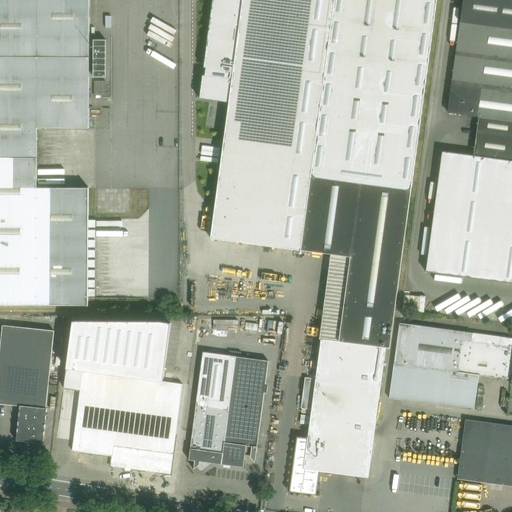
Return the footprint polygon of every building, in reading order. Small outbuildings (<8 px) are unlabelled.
[(0,0),(0,305),(87,306),(88,188),(36,188),(37,128),(88,128),(89,0),(0,0)] [(203,0),(190,97),(220,101),(201,238),(300,251),(332,255),(340,257),(338,274),(347,275),(339,341),(321,339),(316,379),(305,377),(301,408),(311,409),(308,439),(297,437),(296,440),(289,491),(316,495),(316,489),(319,489),(320,484),(317,484),(319,471),(325,471),(365,477),(368,477),(373,440),(375,428),(377,428),(377,430),(389,432),(393,408),(380,406),(378,426),(375,425),(385,347),(390,348),(411,191),(310,177),(333,0),(203,0)] [(333,0),(310,177),(411,191),(436,0),(333,0)] [(511,0),(463,0),(448,113),(478,117),(473,156),(442,152),(425,271),(511,283),(511,0)] [(94,77),(106,77),(106,40),(94,39),(94,77)] [(105,96),(105,81),(94,81),(94,96),(105,96)] [(73,322),(64,388),(80,390),(73,440),(72,451),(111,456),(110,466),(124,468),(124,470),(131,471),(131,469),(144,471),(170,474),(175,440),(182,384),(163,382),(171,324),(161,322),(73,322)] [(511,338),(399,323),(389,399),(474,410),(479,375),(511,379),(511,338)] [(0,404),(19,406),(16,440),(16,441),(43,444),(46,408),(54,331),(2,326),(0,344),(0,404)] [(221,464),(224,440),(228,410),(235,356),(203,352),(189,460),(194,461),(193,469),(199,465),(203,470),(210,464),(210,463),(221,464)] [(255,463),(258,440),(268,361),(235,356),(228,410),(224,440),(221,464),(243,467),(245,453),(251,453),(250,457),(255,463)] [(511,486),(511,425),(465,419),(457,479),(511,486)]
